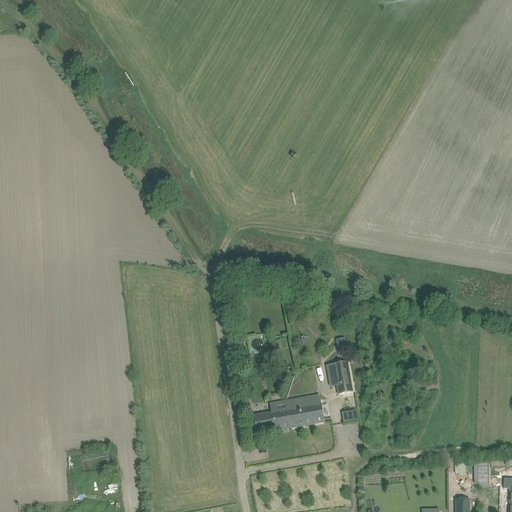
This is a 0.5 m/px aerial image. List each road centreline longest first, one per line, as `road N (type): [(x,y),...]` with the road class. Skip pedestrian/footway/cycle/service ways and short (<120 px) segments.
road 1 (track): [(4,0),(81,90),(216,286),(219,303)]
road 2 (unclassified): [(249,511),(219,303)]
